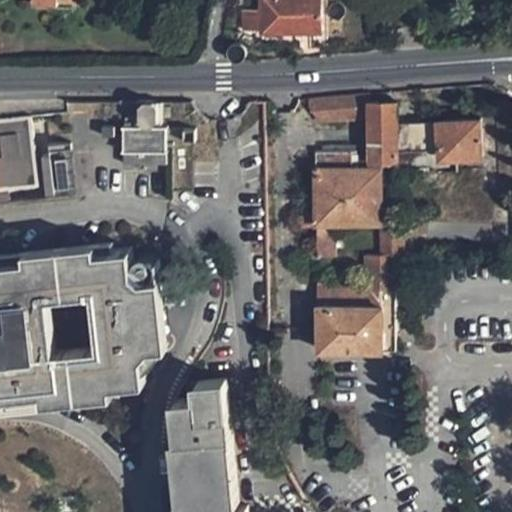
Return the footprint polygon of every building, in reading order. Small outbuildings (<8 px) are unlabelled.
[(262,0),(263,12),(246,12),(247,32),(264,31),(264,34),(300,34),(322,34),(321,0),(262,0)] [(343,92),(345,116),(372,114),(372,100),(372,90),(343,92)] [(322,118),(345,116),(343,92),(309,95),(309,100),(322,118)] [(161,96),(136,97),(137,120),(162,120),(161,96)] [(117,97),(98,97),(99,124),(117,124),(117,97)] [(478,155),(478,117),(396,118),(396,100),(372,100),(372,114),(372,155),(395,155),(395,146),(450,145),(450,156),(478,155)] [(0,200),(9,199),(8,187),(39,183),(31,113),(0,116),(0,200)] [(168,144),(168,120),(162,120),(137,120),(126,120),(126,144),(168,144)] [(73,144),(52,147),(55,189),(78,187),(73,144)] [(319,147),(319,165),(318,208),(297,208),(297,222),(318,222),(337,221),(384,221),(383,163),(357,164),(357,155),(357,146),(325,147),(319,147)] [(384,254),(396,255),(405,255),(404,223),(404,220),(384,221),(384,254)] [(337,254),(337,221),(318,222),(319,254),(337,254)] [(432,223),(404,223),(405,255),(433,256),(432,223)] [(0,261),(0,395),(147,377),(144,345),(168,341),(161,275),(134,278),(131,247),(0,261)] [(368,255),(367,273),(385,274),(384,289),(397,290),(396,274),(396,255),(384,254),(368,255)] [(320,350),(385,349),(397,348),(397,290),(384,289),(385,274),(367,273),(367,285),(319,284),(320,304),(320,350)] [(250,511),(249,504),(239,506),(224,371),(186,376),(188,394),(176,396),(180,439),(175,440),(183,511),(250,511)]
